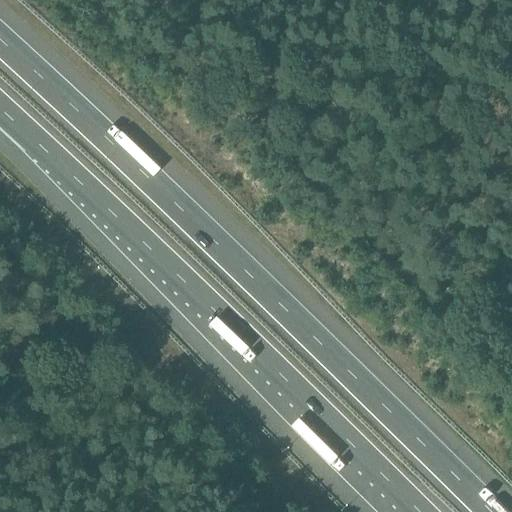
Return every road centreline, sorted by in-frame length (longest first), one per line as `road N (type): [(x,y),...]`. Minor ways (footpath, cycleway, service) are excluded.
road 1 (motorway): [(488,511),(289,312),(0,42)]
road 2 (motorway): [(0,110),(412,511)]
